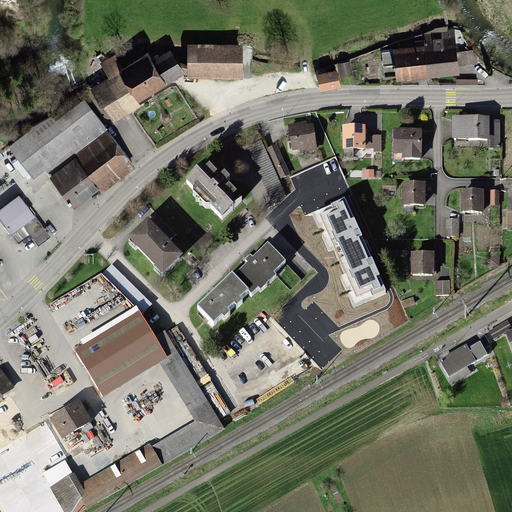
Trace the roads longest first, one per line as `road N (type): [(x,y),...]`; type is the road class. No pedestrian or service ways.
road 1 (primary): [(86,232),(166,156),(232,120),(330,97),(436,96)]
road 2 (residential): [(86,232),(176,317),(271,224)]
road 3 (primary): [(0,318),(86,232)]
